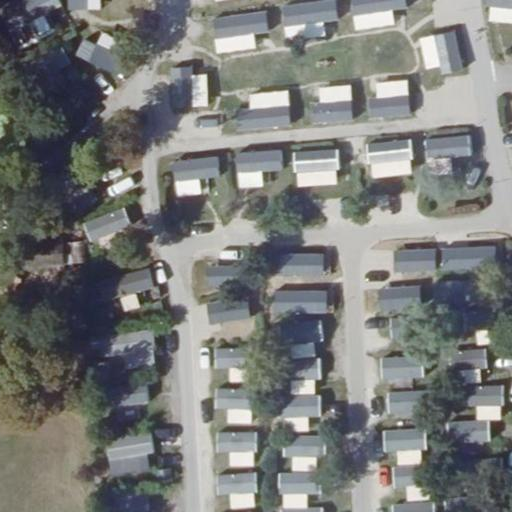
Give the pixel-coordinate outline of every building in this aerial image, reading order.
[(44,11),(60,4),(58,0),(7,0),(0,3),(0,14),(15,48),(53,31),(44,11)] [(511,0),(489,0),(487,15),(511,20),(511,0)] [(398,11),(399,33),(423,33),(423,10),(398,11)] [(370,17),(343,20),(346,45),(373,42),(370,17)] [(114,19),(82,29),(91,61),(124,52),(114,19)] [(260,36),(234,42),(240,68),(266,62),(260,36)] [(30,84),(69,72),(62,49),(23,60),(30,84)] [(344,63),(348,89),(367,85),(363,60),(344,63)] [(288,66),(290,79),(320,75),(319,63),(288,66)] [(439,83),(415,83),(415,95),(440,94),(439,83)] [(198,99),(174,98),(174,109),(198,110),(198,99)] [(448,155),(470,155),(470,135),(425,135),(426,171),(448,170),(448,155)] [(371,177),(412,172),(407,137),(366,143),(371,177)] [(336,147),(293,148),(294,184),(337,183),(336,147)] [(255,151),(229,156),(235,184),(261,179),(255,151)] [(85,222),(95,242),(138,221),(128,201),(85,222)] [(498,233),(463,237),(465,257),(500,253),(498,233)] [(388,239),(390,272),(421,271),(420,238),(388,239)] [(492,255),(470,256),(470,268),(493,266),(492,255)] [(94,280),(99,300),(153,286),(148,266),(94,280)] [(438,307),(472,306),(472,276),(437,276),(438,307)] [(405,281),(373,281),(374,302),(405,301),(405,281)] [(309,283),(269,285),(271,311),(311,309),(309,283)] [(210,300),(209,323),(224,323),(224,334),(248,335),(248,301),(210,300)] [(490,311),(465,310),(465,327),(474,328),(474,342),(489,343),(490,311)] [(320,319),(296,320),(297,341),(320,340),(320,319)] [(404,338),(407,323),(391,319),(388,334),(404,338)] [(296,321),(277,322),(278,342),(297,341),(296,321)] [(112,354),(113,369),(154,365),(150,329),(100,334),(102,355),(112,354)] [(122,368),(121,354),(101,355),(100,335),(91,335),(92,356),(110,355),(111,369),(122,368)] [(287,358),(287,392),(314,393),(315,343),(297,342),(296,358),(287,358)] [(243,348),(214,347),(214,366),(242,366),(243,348)] [(484,366),(484,349),(449,348),(449,365),(484,366)] [(380,377),(419,376),(419,354),(380,355),(380,377)] [(479,381),(478,367),(458,368),(458,382),(479,381)] [(99,386),(102,407),(148,403),(146,381),(99,386)] [(475,405),(476,418),(500,418),(500,384),(461,385),(462,405),(475,405)] [(225,421),(249,422),(250,389),(214,387),(214,406),(226,407),(225,421)] [(414,413),(413,389),(386,390),(387,414),(414,413)] [(280,431),(307,429),(307,417),(319,416),(318,394),(278,395),(280,431)] [(487,443),(487,420),(453,421),(453,444),(487,443)] [(422,427),(383,428),(384,451),(423,449),(422,427)] [(228,449),(228,464),(257,463),(256,430),(215,431),(215,450),(228,449)] [(108,474),(152,466),(146,431),(102,439),(108,474)] [(282,434),(281,462),(314,464),(316,436),(282,434)] [(397,463),(419,461),(418,449),(396,451),(397,463)] [(419,495),(416,464),(392,466),(394,485),(404,484),(405,496),(419,495)] [(257,503),(257,472),(215,473),(216,504),(257,503)] [(312,472),(279,473),(280,511),(321,511),(321,507),(313,507),(312,472)] [(108,494),(110,511),(145,511),(156,510),(152,487),(108,494)] [(475,511),(475,497),(448,498),(447,511),(475,511)] [(391,511),(432,511),(432,501),(391,502),(391,511)]
